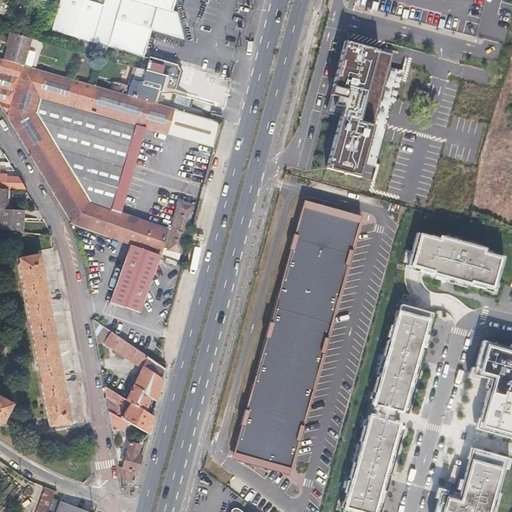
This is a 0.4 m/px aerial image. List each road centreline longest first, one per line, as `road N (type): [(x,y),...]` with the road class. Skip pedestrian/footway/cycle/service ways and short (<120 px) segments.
road 1 (primary): [(279,0),(144,511)]
road 2 (primary): [(167,511),(301,0)]
road 3 (residential): [(0,130),(61,225),(113,501)]
road 4 (residential): [(511,322),(482,315),(461,324),(409,511)]
road 5 (residential): [(0,450),(49,479),(113,501)]
